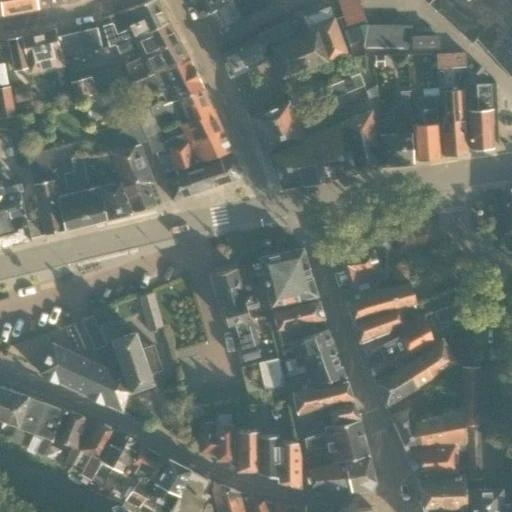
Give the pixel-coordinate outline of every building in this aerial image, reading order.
[(38,8),(36,0),(0,0),(2,15),(38,8)] [(36,0),(38,8),(60,4),(58,0),(36,0)] [(117,44),(169,20),(160,0),(141,0),(115,11),(122,28),(117,30),(113,20),(101,25),(109,43),(115,40),(117,44)] [(201,15),(229,0),(190,0),(199,16),(201,15)] [(239,16),(231,0),(230,0),(229,0),(201,15),(210,32),(239,16)] [(240,18),(250,12),(243,0),(231,0),(239,16),(240,18)] [(243,0),(250,12),(261,7),(257,0),(243,0)] [(336,0),(340,9),(360,3),(359,0),(336,0)] [(475,37),(511,76),(511,0),(429,0),(427,3),(470,42),(475,37)] [(343,19),(363,12),(360,3),(340,9),(343,19)] [(309,33),(271,47),(283,78),(347,53),(329,6),(302,17),(307,29),(308,28),(309,33)] [(363,12),(343,19),(346,29),(366,22),(363,12)] [(142,55),(178,39),(169,20),(117,44),(120,52),(131,47),(129,44),(135,41),(142,55)] [(229,75),(268,57),(263,46),(270,42),(292,32),(287,22),(286,21),(259,33),(260,35),(219,54),(229,75)] [(374,48),(377,24),(366,24),(363,47),(374,48)] [(377,24),(374,48),(385,48),(388,24),(377,24)] [(395,48),(400,24),(388,24),(385,48),(395,48)] [(406,49),(411,24),(400,24),(395,48),(406,49)] [(86,29),(91,50),(101,47),(96,27),(86,29)] [(61,57),(56,36),(55,29),(21,37),(8,41),(14,69),(28,66),(30,72),(63,64),(61,57)] [(81,52),(91,50),(86,29),(77,31),(81,52)] [(66,34),(71,54),(81,52),(77,31),(66,34)] [(61,57),(71,54),(66,34),(56,36),(61,57)] [(412,37),(413,47),(437,46),(437,36),(412,37)] [(151,73),(187,57),(178,39),(125,65),(129,72),(142,65),(141,62),(145,60),(151,73)] [(436,68),(454,67),(452,52),(436,53),(436,68)] [(383,55),(375,55),(375,66),(383,66),(383,55)] [(64,61),(70,80),(82,76),(76,57),(64,61)] [(164,101),(201,86),(191,64),(187,57),(151,73),(128,84),(136,101),(155,92),(154,90),(159,88),(164,101)] [(483,67),(477,62),(472,68),(478,73),(483,67)] [(350,76),(355,88),(363,85),(358,73),(350,76)] [(74,99),(96,93),(91,76),(69,82),(74,99)] [(347,91),(355,88),(350,76),(346,78),(342,79),(347,91)] [(339,95),(347,91),(342,79),(334,83),(339,95)] [(32,98),(29,83),(13,87),(16,102),(32,98)] [(331,98),(339,95),(334,83),(326,86),(331,98)] [(485,105),(490,105),(489,83),(475,84),(477,111),(467,111),(469,147),(493,146),(492,137),(491,109),(486,110),(485,105)] [(363,89),(367,97),(378,91),(374,84),(363,89)] [(0,86),(0,117),(15,115),(10,85),(0,86)] [(186,122),(211,112),(201,86),(164,101),(149,107),(153,116),(167,110),(168,112),(180,107),(186,122)] [(323,101),(331,98),(326,86),(318,89),(323,101)] [(421,88),(423,108),(436,107),(436,104),(439,104),(438,87),(421,88)] [(315,105),(323,101),(318,89),(310,93),(315,105)] [(444,154),(466,152),(463,115),(464,115),(462,89),(442,91),(444,105),(448,104),(449,116),(440,117),(444,154)] [(299,128),(288,101),(287,100),(248,116),(263,154),(267,152),(282,187),(355,172),(354,172),(354,169),(339,122),(323,128),(319,119),(299,128)] [(19,103),(21,112),(29,110),(28,101),(19,103)] [(378,164),(412,161),(408,114),(404,115),(403,105),(392,106),(394,134),(379,135),(378,164)] [(158,131),(153,116),(149,107),(134,113),(143,137),(144,136),(156,132),(158,131)] [(354,172),(379,168),(378,164),(372,108),(340,121),(339,122),(354,169),(354,172)] [(414,125),(417,159),(438,157),(436,123),(435,123),(434,108),(423,109),(424,124),(414,125)] [(32,121),(30,112),(16,115),(18,124),(32,121)] [(183,133),(167,139),(167,140),(160,142),(156,132),(144,136),(146,140),(147,143),(151,155),(169,148),(217,131),(211,112),(186,122),(180,124),(183,133)] [(143,137),(134,113),(118,119),(127,147),(108,154),(111,153),(128,212),(133,211),(154,203),(147,183),(152,181),(139,146),(147,143),(146,140),(144,136),(143,137)] [(176,168),(186,165),(231,151),(217,131),(169,148),(176,168)] [(70,156),(73,155),(70,143),(49,147),(49,148),(46,149),(48,160),(70,156)] [(53,179),(48,160),(46,149),(26,153),(44,234),(63,230),(55,195),(53,187),(56,187),(54,178),(53,179)] [(191,192),(212,185),(238,176),(240,171),(231,151),(186,165),(188,171),(185,172),(191,192)] [(102,218),(128,212),(111,153),(108,154),(101,156),(105,169),(114,166),(119,181),(99,186),(99,184),(93,186),(102,218)] [(73,155),(70,156),(73,170),(70,171),(74,186),(88,182),(81,157),(73,155)] [(171,199),(191,192),(185,172),(188,171),(186,165),(176,168),(163,172),(165,180),(171,199)] [(66,188),(74,186),(70,171),(62,173),(66,188)] [(0,244),(29,237),(18,190),(22,189),(20,182),(0,186),(0,244)] [(84,223),(102,218),(93,186),(75,190),(79,205),(76,205),(78,214),(81,213),(84,223)] [(503,235),(511,235),(511,187),(505,188),(503,235)] [(75,190),(55,195),(63,230),(63,228),(84,223),(81,213),(78,214),(76,205),(79,205),(75,190)] [(409,237),(433,231),(429,219),(407,225),(409,237)] [(412,249),(409,237),(407,225),(394,227),(400,252),(412,249)] [(409,237),(412,249),(437,244),(433,231),(409,237)] [(271,306),(317,295),(302,248),(259,258),(271,306)] [(346,301),(379,289),(373,271),(379,269),(373,250),(332,254),(346,301)] [(227,325),(232,323),(240,349),(243,361),(260,356),(250,318),(247,310),(259,306),(256,297),(251,299),(249,294),(243,296),(235,268),(212,274),(227,325)] [(398,307),(413,303),(415,302),(410,282),(379,289),(346,301),(353,322),(372,315),(386,310),(398,306),(398,307)] [(163,326),(153,292),(137,296),(147,331),(163,326)] [(297,326),(323,319),(324,319),(318,300),(272,311),(277,331),(280,330),(297,326)] [(415,307),(413,303),(398,307),(398,306),(386,310),(372,315),(353,322),(360,342),(390,330),(404,324),(400,311),(415,307)] [(106,307),(106,306),(93,312),(98,324),(111,319),(106,307)] [(92,315),(81,320),(95,349),(106,344),(98,328),(92,315)] [(390,330),(360,342),(367,360),(374,379),(434,342),(425,317),(390,331),(390,330)] [(119,338),(113,318),(111,319),(98,324),(108,348),(114,346),(129,391),(153,383),(150,374),(162,370),(153,344),(141,348),(135,332),(119,338)] [(323,319),(297,326),(301,337),(295,340),(300,355),(333,344),(327,328),(326,328),(323,319)] [(454,362),(441,339),(375,380),(385,404),(418,384),(418,383),(430,376),(454,362)] [(122,375),(53,343),(39,372),(122,411),(127,391),(122,375)] [(306,371),(337,359),(335,352),(336,352),(333,344),(300,355),(306,371)] [(284,385),(278,358),(258,362),(264,389),(284,385)] [(337,359),(306,371),(312,386),(344,374),(341,366),(340,366),(337,359)] [(405,447),(465,443),(464,423),(466,423),(478,423),(479,423),(479,367),(463,367),(463,407),(440,415),(414,423),(408,408),(391,415),(405,447)] [(297,414),(321,408),(329,406),(329,405),(352,400),(346,379),(292,392),(297,414)] [(17,424),(27,395),(0,385),(0,418),(16,424),(17,424)] [(40,419),(46,401),(27,395),(17,424),(16,424),(11,439),(10,440),(19,445),(24,433),(22,433),(24,429),(33,433),(38,419),(40,419)] [(359,419),(353,401),(352,400),(329,405),(329,406),(333,423),(333,424),(359,419)] [(53,438),(64,408),(46,401),(40,419),(38,419),(33,433),(43,436),(42,440),(40,439),(35,452),(44,456),(53,438)] [(69,468),(80,449),(83,444),(78,442),(88,418),(64,408),(53,438),(73,446),(67,457),(64,463),(63,465),(69,468)] [(91,479),(117,430),(97,419),(83,444),(80,449),(92,455),(81,475),(91,479)] [(331,464),(368,456),(359,419),(333,424),(333,423),(323,426),(323,427),(325,434),(303,438),(304,441),(305,450),(327,446),(331,464)] [(315,422),(316,429),(323,427),(323,426),(322,420),(315,422)] [(217,425),(217,422),(200,422),(200,433),(199,433),(199,453),(217,452),(217,459),(233,459),(233,425),(217,425)] [(469,478),(481,477),(478,423),(466,423),(469,478)] [(123,472),(140,442),(117,430),(91,479),(90,482),(102,488),(107,479),(106,479),(112,466),(123,472)] [(259,434),(259,430),(236,430),(236,470),(257,469),(257,471),(276,476),(276,481),(300,485),(300,458),(297,441),(279,441),(278,434),(259,434)] [(121,477),(124,479),(134,485),(125,500),(139,506),(145,497),(168,458),(141,442),(121,477)] [(416,477),(458,474),(456,452),(466,451),(465,443),(405,447),(406,449),(416,477)] [(55,459),(64,463),(67,457),(58,453),(55,459)] [(368,456),(331,464),(304,470),(309,489),(330,492),(349,491),(370,488),(374,481),(368,456)] [(171,508),(189,469),(169,458),(145,497),(171,508)] [(171,508),(168,511),(212,511),(211,503),(206,501),(209,494),(204,492),(210,479),(189,469),(171,508)] [(442,511),(445,511),(466,510),(467,510),(465,474),(458,474),(416,477),(424,511),(442,511)] [(245,511),(242,496),(241,491),(214,481),(213,491),(218,511),(245,511)] [(499,511),(500,489),(470,489),(470,511),(499,511)] [(272,511),(271,501),(271,500),(242,496),(245,511),(272,511)] [(304,511),(305,505),(271,501),(272,511),(304,511)] [(509,511),(509,504),(509,503),(501,504),(501,511),(509,511)]
